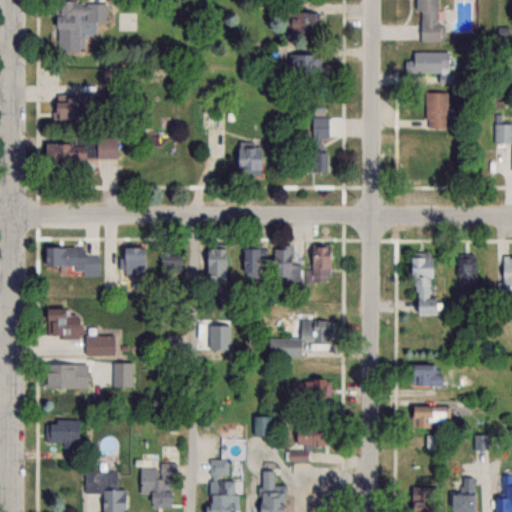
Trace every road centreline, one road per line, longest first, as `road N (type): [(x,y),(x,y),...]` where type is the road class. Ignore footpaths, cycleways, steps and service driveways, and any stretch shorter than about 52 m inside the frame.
road 1 (residential): [(511,219),(0,215)]
road 2 (residential): [(370,511),(373,0)]
road 3 (residential): [(11,511),(12,0)]
